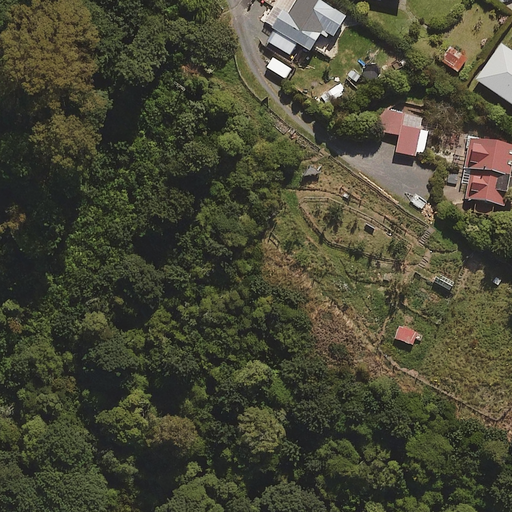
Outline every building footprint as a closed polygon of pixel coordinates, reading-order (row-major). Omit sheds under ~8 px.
[(341,14),(317,0),(275,0),(272,5),(278,8),(261,39),(287,53),(293,42),(305,48),(316,30),(327,37),(341,14)] [(511,52),(497,42),(472,78),(511,105),(511,52)] [(465,57),(445,45),(437,59),(456,71),(465,57)] [(421,117),(384,110),(380,131),(396,134),(393,151),(414,155),(421,117)] [(511,145),(470,135),(461,168),(468,170),(459,206),(488,213),(491,201),(498,203),(511,147),(511,145)] [(432,165),(407,160),(404,174),(429,178),(432,165)] [(394,338),(411,345),(413,340),(419,343),(422,335),(398,326),(394,338)]
